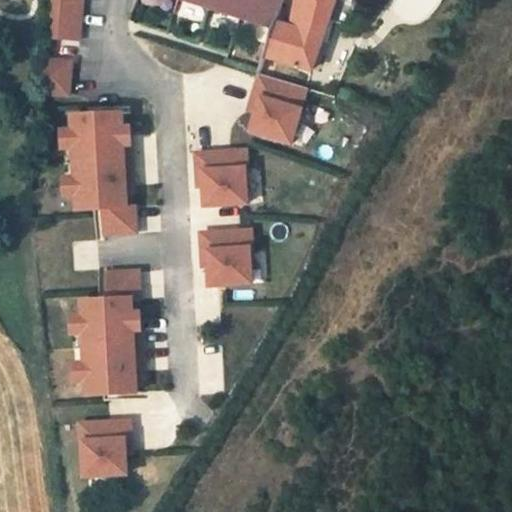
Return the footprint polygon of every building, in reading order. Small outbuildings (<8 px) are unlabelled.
[(87,0),(56,0),(56,2),(55,36),(84,39),(87,0)] [(169,0),(271,35),(275,24),(281,0),(169,0)] [(295,0),(287,28),(275,24),(271,35),(264,57),(309,73),(326,24),(346,30),(355,0),(295,0)] [(80,57),(50,54),(47,87),(76,89),(80,57)] [(305,86),(259,73),(252,94),(261,96),(251,130),(291,140),(301,107),(299,106),(305,86)] [(116,108),(84,108),(84,116),(116,116),(116,108)] [(84,116),(66,116),(66,131),(73,131),(73,148),(66,148),(66,163),(124,163),(124,147),(116,147),(116,130),(116,116),(84,116)] [(73,148),(73,131),(66,131),(58,131),(58,148),(66,148),(73,148)] [(249,148),(199,150),(200,168),(206,168),(207,202),(249,200),(248,166),(250,166),(249,148)] [(124,163),(66,163),(66,178),(73,178),(73,194),(66,194),(66,209),(83,209),(90,209),(90,206),(98,206),(98,234),(91,234),(91,237),(124,237),(124,210),(116,210),(116,195),(116,179),(124,179),(124,163)] [(73,194),(73,178),(66,178),(58,178),(58,195),(66,194),(73,194)] [(90,209),(83,209),(83,237),(91,237),(91,234),(98,234),(98,206),(90,206),(90,209)] [(253,230),(203,232),(204,251),(210,251),(211,284),(253,283),(251,248),(254,248),(253,230)] [(104,276),(91,276),(91,297),(83,297),(79,298),(79,304),(66,304),(66,319),(66,336),(66,362),(124,360),(124,343),(138,342),(138,326),(130,327),(130,295),(137,295),(136,268),(103,269),(104,276)] [(124,360),(66,362),(66,366),(66,383),(66,398),(84,398),(116,398),(116,382),(116,366),(124,366),(124,360)] [(125,422),(77,425),(78,446),(77,446),(78,481),(120,479),(118,444),(126,444),(125,422)]
